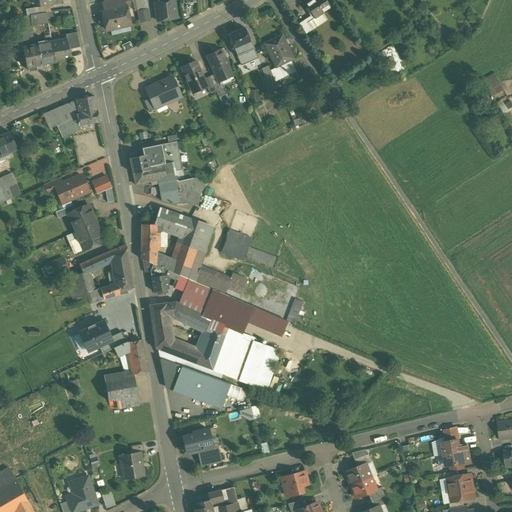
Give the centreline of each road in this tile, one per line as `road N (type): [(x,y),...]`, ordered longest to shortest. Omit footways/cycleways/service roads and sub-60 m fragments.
road 1 (track): [(511,358),(272,0)]
road 2 (tertiary): [(102,74),(173,492)]
road 3 (track): [(303,331),(481,414)]
road 4 (secondary): [(249,0),(102,74)]
road 5 (residential): [(322,450),(481,414)]
road 6 (residential): [(173,492),(322,450)]
